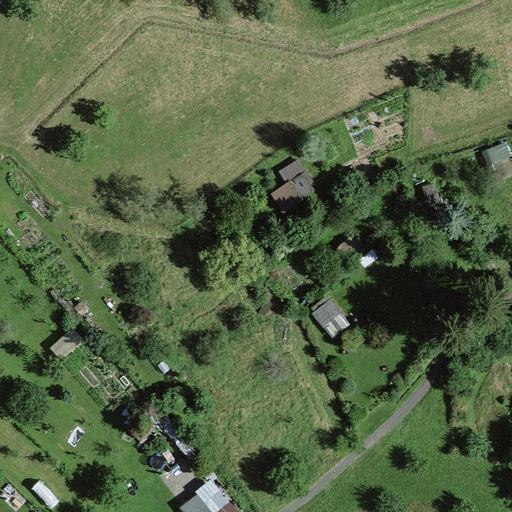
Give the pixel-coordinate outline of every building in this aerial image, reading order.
[(508,154),(504,143),(484,151),(488,162),(493,160),(508,154)] [(306,170),(271,193),(284,213),(315,192),(308,183),(313,180),(311,177),(306,170)] [(422,192),(427,207),(436,204),(435,200),(431,189),(422,192)] [(311,303),(310,304),(324,322),(338,311),(324,293),(311,303)] [(89,308),(85,303),(77,310),(81,315),(86,310),(89,308)] [(210,511),(200,500),(184,511),(210,511)]
